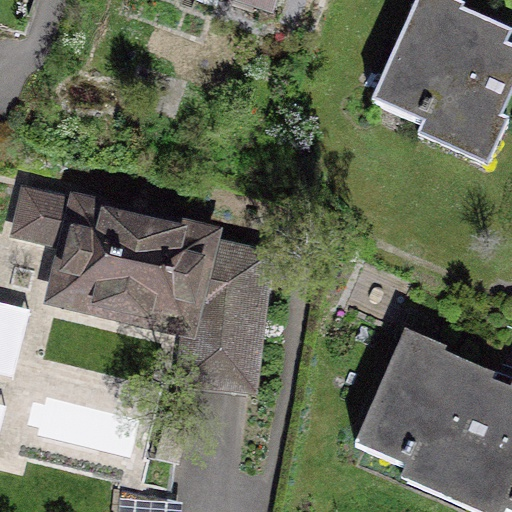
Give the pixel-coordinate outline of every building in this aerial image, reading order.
[(236,0),(271,12),(275,0),(236,0)] [(511,36),(430,0),(418,0),(372,104),(485,155),(511,95),(511,50),(506,48),(511,36)] [(200,271),(207,241),(81,210),(82,207),(25,192),(14,236),(69,250),(58,298),(185,329),(186,330),(180,385),(253,393),(266,278),(224,273),(223,278),(200,271)] [(0,292),(0,367),(16,371),(33,300),(0,292)] [(511,511),(511,384),(404,338),(356,447),(505,511),(511,511)]
